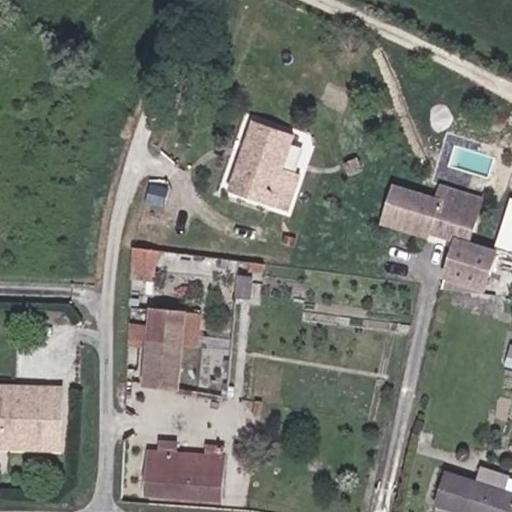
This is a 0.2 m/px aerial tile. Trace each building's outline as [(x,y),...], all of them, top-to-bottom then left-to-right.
[(295,136),(255,122),(231,193),(288,213),(301,175),(284,169),(295,136)] [(441,185),(437,199),(477,211),(481,197),(441,185)] [(394,186),(384,221),(427,234),(428,230),(457,239),(446,275),(485,287),(496,251),(468,242),(477,211),(437,199),(394,186)] [(511,200),(499,242),(511,245),(511,200)] [(158,250),(134,247),(133,263),(157,263),(158,250)] [(239,271),(240,261),(221,260),(221,269),(239,271)] [(485,287),(446,275),(443,287),(483,293),(485,287)] [(252,300),(254,279),(239,277),(237,298),(252,300)] [(184,347),(198,348),(202,316),(154,311),(146,386),(180,390),(184,347)] [(45,451),(47,389),(31,388),(31,397),(16,397),(17,388),(0,387),(0,432),(4,433),(9,438),(9,450),(45,451)] [(31,388),(17,388),(16,397),(31,397),(31,388)] [(67,390),(47,389),(45,451),(65,451),(67,390)] [(0,449),(9,450),(9,438),(4,433),(0,432),(0,449)] [(209,447),(209,458),(152,454),(149,496),(222,501),(225,449),(209,447)] [(484,470),(479,484),(447,473),(436,506),(453,511),(511,511),(511,493),(505,491),(509,479),(484,470)]
